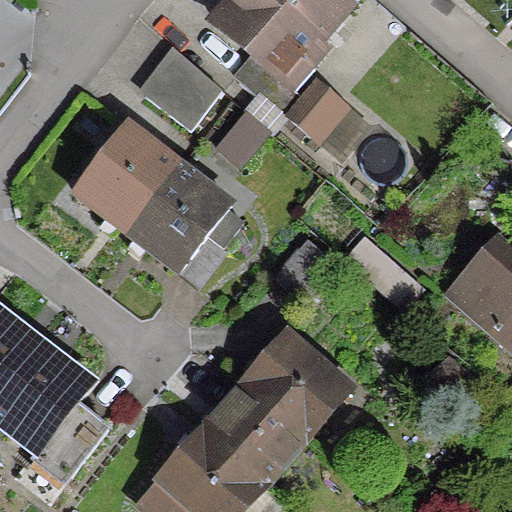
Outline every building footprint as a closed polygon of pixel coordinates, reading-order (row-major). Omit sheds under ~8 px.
[(234,0),(212,27),(254,63),(234,86),(279,125),(283,120),(305,139),(334,105),(312,86),(298,102),(290,95),(308,74),(296,64),(342,10),(330,0),(234,0)] [(174,52),(141,95),(187,130),(218,90),(174,52)] [(213,153),(236,172),(265,137),(241,118),(213,153)] [(122,130),(70,197),(122,237),(174,170),(122,130)] [(122,237),(194,293),(222,256),(203,241),(227,211),(174,170),(122,237)] [(272,284),(293,302),(326,264),(305,245),(272,284)] [(511,259),(466,313),(511,353),(511,259)] [(0,395),(35,351),(0,324),(0,395)] [(283,340),(240,388),(303,443),(346,394),(283,340)] [(72,409),(86,391),(35,351),(0,395),(0,429),(35,456),(14,484),(46,508),(104,433),(72,409)] [(261,491),(303,443),(240,388),(198,435),(261,491)] [(241,511),(261,491),(198,435),(134,508),(138,511),(241,511)]
